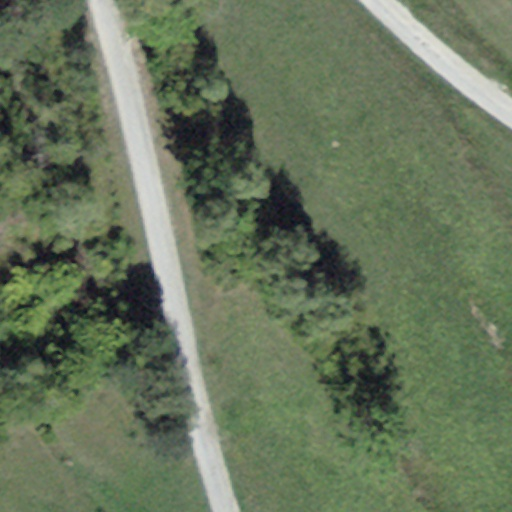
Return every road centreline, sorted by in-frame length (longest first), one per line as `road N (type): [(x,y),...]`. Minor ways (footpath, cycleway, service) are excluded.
road 1 (track): [(224,511),(180,344),(137,114),(98,0)]
road 2 (track): [(382,0),(455,72),(511,112)]
